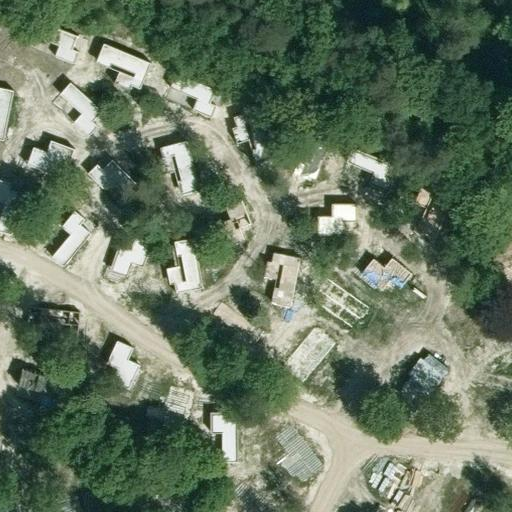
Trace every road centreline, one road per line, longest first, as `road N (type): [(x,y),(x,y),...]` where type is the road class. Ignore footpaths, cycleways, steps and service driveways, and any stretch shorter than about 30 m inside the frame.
road 1 (unknown): [(455,284),(0,86)]
road 2 (unknown): [(414,369),(186,241),(0,169)]
road 3 (unknown): [(414,369),(477,404),(419,511)]
